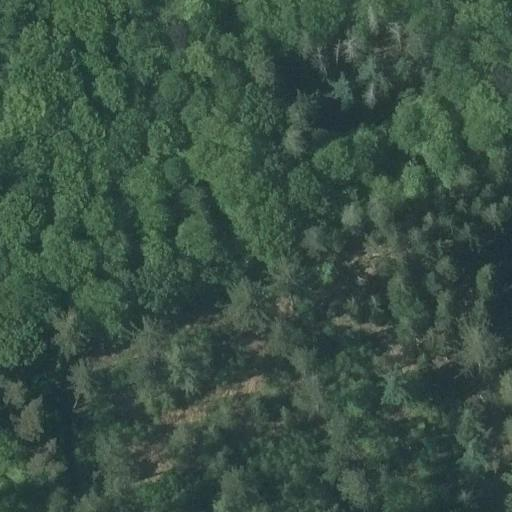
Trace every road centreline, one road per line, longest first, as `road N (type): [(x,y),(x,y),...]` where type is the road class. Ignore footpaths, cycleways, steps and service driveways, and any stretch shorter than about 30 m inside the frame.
road 1 (track): [(159,288),(330,234),(511,163)]
road 2 (track): [(93,0),(159,288)]
road 3 (track): [(0,344),(159,288)]
